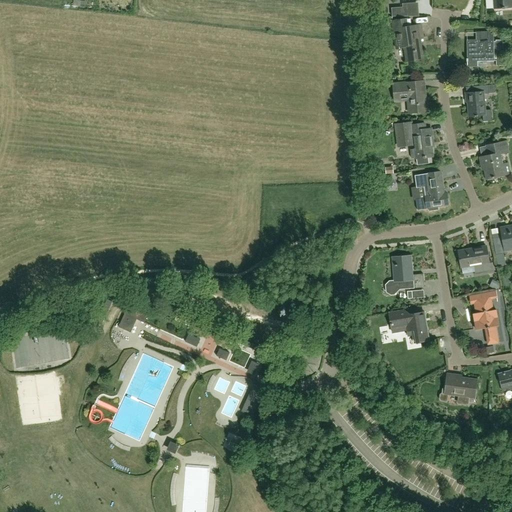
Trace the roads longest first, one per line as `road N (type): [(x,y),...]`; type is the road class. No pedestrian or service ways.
road 1 (residential): [(434,229),(360,245),(324,377),(287,389),(261,382)]
road 2 (residential): [(479,212),(449,129),(446,15)]
road 3 (residential): [(511,356),(457,360),(434,229)]
